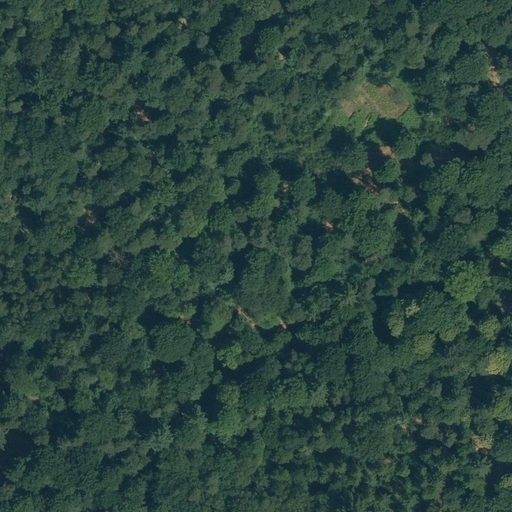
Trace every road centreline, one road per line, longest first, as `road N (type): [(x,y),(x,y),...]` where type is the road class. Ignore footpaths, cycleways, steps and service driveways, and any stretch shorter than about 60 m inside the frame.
road 1 (track): [(500,511),(488,319),(497,71),(468,0)]
road 2 (track): [(223,0),(133,46),(0,79)]
